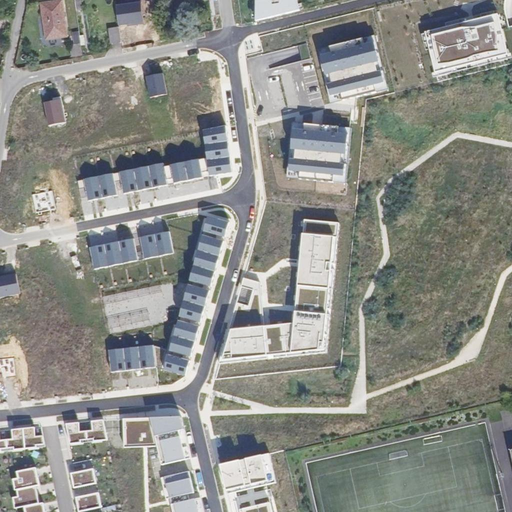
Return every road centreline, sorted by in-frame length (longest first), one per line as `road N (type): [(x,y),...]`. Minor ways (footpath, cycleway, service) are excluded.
road 1 (residential): [(238,200),(0,240)]
road 2 (residential): [(230,38),(6,82)]
road 3 (residential): [(188,396),(242,221),(238,200)]
road 4 (residential): [(238,200),(246,169),(230,38)]
road 5 (residential): [(230,38),(379,0)]
road 6 (residential): [(45,411),(188,396)]
